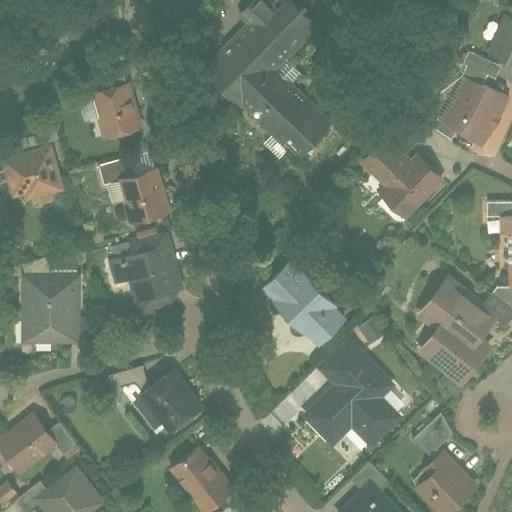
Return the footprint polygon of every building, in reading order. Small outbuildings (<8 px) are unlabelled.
[(296,153),(332,118),(278,63),(319,22),(296,0),(248,0),(237,11),(246,19),(204,61),(296,153)] [(344,0),(344,1),(360,19),(380,0),(398,0),(399,0),(398,0),(344,0)] [(511,58),(511,12),(504,9),(487,48),(511,58)] [(446,78),(451,57),(436,53),(431,75),(446,78)] [(447,102),(439,114),(481,143),(496,120),(509,91),(462,72),(453,92),(447,102)] [(143,126),(130,77),(88,88),(101,137),(143,126)] [(388,129),(360,158),(384,182),(377,189),(403,214),(443,172),(417,147),(412,152),(388,129)] [(66,185),(52,138),(0,154),(0,161),(10,194),(23,190),(25,197),(66,185)] [(171,210),(158,163),(115,175),(128,221),(171,210)] [(511,284),(511,196),(486,197),(486,214),(501,214),(501,230),(510,230),(510,285),(511,284)] [(185,286),(172,239),(106,257),(113,282),(128,278),(137,311),(175,300),(172,289),(185,286)] [(288,255),(260,285),(319,341),(347,311),(288,255)] [(80,341),(80,269),(20,269),(20,341),(80,341)] [(483,296),(452,269),(418,308),(436,323),(419,343),(461,380),(494,343),(479,330),(495,312),(506,321),(511,314),(511,302),(492,285),(483,296)] [(395,379),(349,332),(316,363),(333,381),(301,411),(332,443),(352,424),(370,442),(400,414),(380,393),(395,379)] [(167,430),(205,401),(174,360),(136,389),(167,430)] [(58,443),(31,407),(0,430),(0,446),(19,472),(58,443)] [(409,436),(419,447),(426,439),(433,447),(453,428),(436,410),(409,436)] [(203,507),(234,483),(199,437),(168,462),(203,507)] [(440,511),(449,511),(480,483),(444,444),(419,468),(425,474),(414,484),(440,511)] [(89,511),(106,499),(77,460),(32,494),(45,511),(89,511)] [(410,511),(369,474),(334,511),(410,511)]
